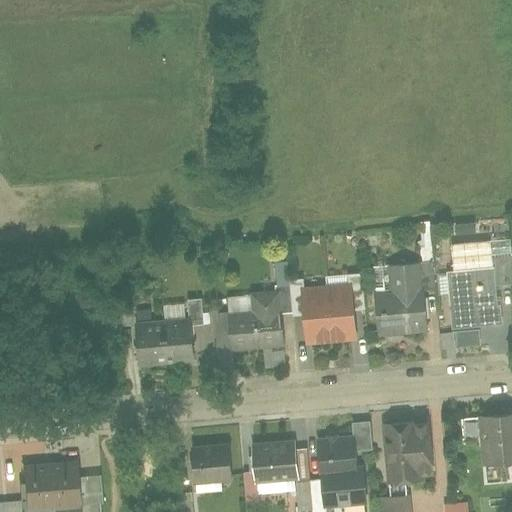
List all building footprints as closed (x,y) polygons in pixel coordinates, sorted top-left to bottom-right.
[(390,267),(393,294),(375,295),(379,338),(428,333),(424,291),(419,291),(417,264),(390,267)] [(449,275),(454,333),(503,328),(498,271),(449,275)] [(358,342),(353,285),(327,287),(332,344),(358,342)] [(332,344),(327,287),(302,290),(307,346),(332,344)] [(252,294),(254,313),(228,315),(232,355),(285,350),(280,292),(252,294)] [(195,364),(191,320),(162,322),(167,367),(195,364)] [(167,367),(162,322),(134,325),(138,370),(167,367)] [(511,464),(511,410),(479,414),(484,467),(511,464)] [(432,489),(426,422),(383,426),(389,493),(432,489)] [(356,434),(317,437),(323,511),(346,511),(370,510),(366,467),(359,467),(356,434)] [(300,484),(296,438),(252,442),(256,488),(300,484)] [(234,485),(230,440),(188,444),(192,489),(234,485)] [(72,511),(85,511),(81,460),(51,463),(55,511),(72,511)] [(55,511),(51,463),(21,465),(25,511),(55,511)] [(166,499),(166,464),(147,464),(147,499),(166,499)] [(385,511),(417,511),(417,494),(385,496),(385,511)] [(473,511),(473,501),(449,502),(449,511),(473,511)]
